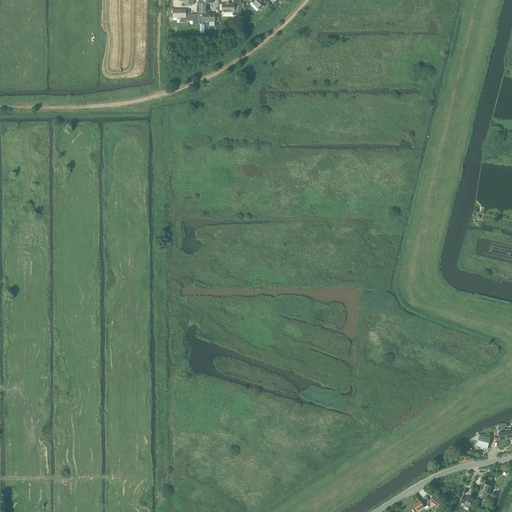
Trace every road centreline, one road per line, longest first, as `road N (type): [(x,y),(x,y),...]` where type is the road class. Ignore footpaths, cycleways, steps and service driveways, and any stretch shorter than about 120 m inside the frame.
road 1 (track): [(498,0),(433,268),(443,287),(511,308)]
road 2 (track): [(511,390),(467,413),(332,511)]
road 3 (track): [(0,387),(123,384),(130,327)]
road 4 (tertiary): [(376,511),(440,474),(511,458)]
